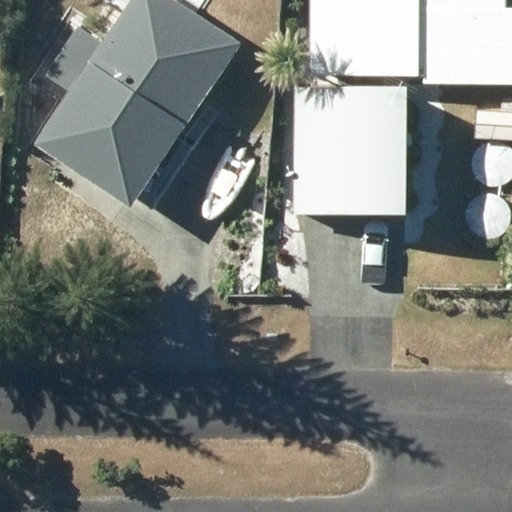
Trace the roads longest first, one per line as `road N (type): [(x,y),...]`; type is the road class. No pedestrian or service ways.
road 1 (residential): [(0,367),(434,379),(511,412)]
road 2 (residential): [(511,444),(424,466),(0,462)]
